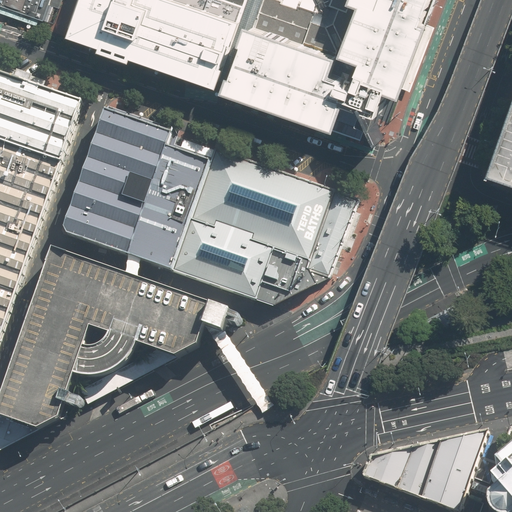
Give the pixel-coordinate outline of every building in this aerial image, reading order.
[(0,0),(0,3),(9,7),(45,19),(51,4),(61,8),(63,0),(0,0)] [(85,0),(78,0),(69,27),(76,29),(85,0)] [(222,84),(228,66),(226,65),(234,41),(237,42),(246,18),(241,17),(192,0),(85,0),(76,29),(74,33),(107,44),(105,48),(136,58),(137,55),(222,84)] [(192,0),(241,17),(247,0),(192,0)] [(225,86),(230,87),(235,72),(238,73),(249,42),(246,41),(252,21),(256,23),(264,0),(247,0),(241,17),(246,18),(237,42),(234,41),(226,65),(228,66),(222,84),(225,86)] [(358,0),(364,2),(346,52),(365,59),(362,70),(363,71),(359,84),(345,79),(346,77),(336,73),(343,53),(256,23),(252,21),(246,41),(249,42),(238,73),(235,72),(230,87),(341,126),(350,100),(369,106),(365,119),(378,123),(390,88),(406,93),(407,89),(432,25),(434,19),(428,16),(434,0),(358,0)] [(315,11),(283,0),(264,0),(256,23),(343,53),(346,52),(364,2),(358,0),(331,0),(330,5),(333,6),(341,8),(335,23),(328,26),(313,21),(315,14),(316,11),(315,11)] [(283,0),(315,11),(317,4),(315,0),(283,0)] [(328,18),(315,14),(313,21),(328,26),(335,23),(341,8),(333,6),(328,18)] [(432,25),(407,89),(411,91),(436,26),(432,25)] [(0,74),(0,336),(84,103),(0,74)] [(168,149),(173,134),(107,112),(67,230),(70,237),(131,258),(168,149)] [(511,112),(493,168),(511,175),(511,112)] [(168,149),(131,258),(137,260),(144,262),(173,272),(211,164),(168,149)] [(360,203),(215,151),(211,164),(173,272),(275,307),(332,279),(336,267),(338,263),(360,203)] [(141,280),(135,278),(128,276),(55,250),(0,409),(0,451),(42,430),(63,419),(68,405),(79,409),(81,409),(83,408),(84,407),(85,405),(85,404),(85,402),(84,400),(83,399),(71,395),(78,376),(90,379),(106,377),(118,372),(128,365),(135,355),(139,346),(167,355),(177,359),(198,348),(205,328),(207,328),(218,332),(224,334),(233,312),(141,280)] [(467,300),(432,318),(438,325),(471,307),(467,300)] [(462,511),(491,430),(370,457),(363,476),(457,511),(462,511)] [(511,511),(511,452),(496,466),(502,473),(492,482),(498,491),(490,497),(502,511),(511,511)]
